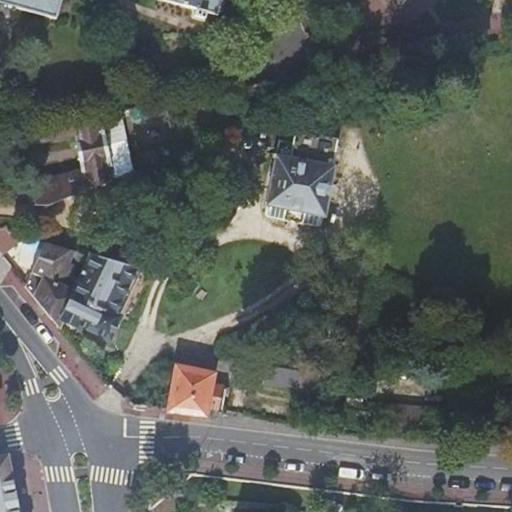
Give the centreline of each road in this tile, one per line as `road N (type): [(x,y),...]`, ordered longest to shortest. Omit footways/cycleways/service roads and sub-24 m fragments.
road 1 (unclassified): [(511,468),(103,434)]
road 2 (tertiary): [(103,434),(61,373),(0,308)]
